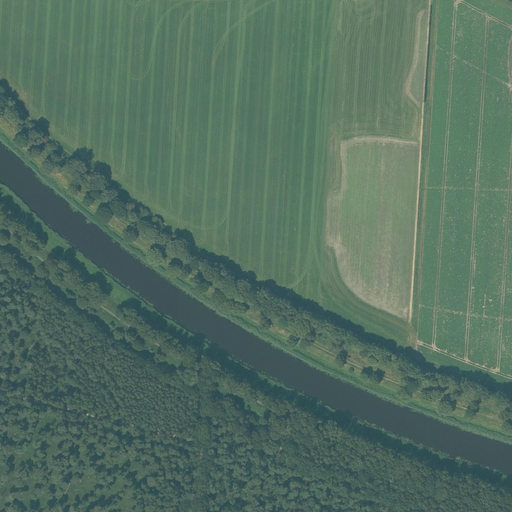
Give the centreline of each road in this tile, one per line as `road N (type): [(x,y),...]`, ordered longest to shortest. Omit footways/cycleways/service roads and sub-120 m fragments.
road 1 (track): [(0,108),(59,166),(207,280),(372,369),(511,420)]
road 2 (track): [(0,245),(124,348),(197,389),(205,404)]
road 3 (track): [(205,404),(295,457),(426,511)]
road 4 (track): [(0,392),(202,443)]
